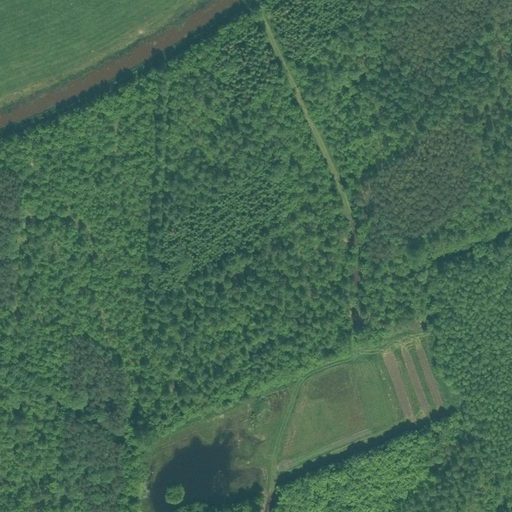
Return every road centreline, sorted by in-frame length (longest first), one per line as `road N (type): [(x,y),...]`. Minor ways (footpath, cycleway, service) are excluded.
road 1 (track): [(137,445),(426,325),(436,310),(432,264),(511,231)]
road 2 (track): [(354,352),(356,263),(341,190),(256,0)]
road 3 (track): [(0,136),(145,70),(253,0)]
road 4 (track): [(0,365),(137,445)]
road 5 (track): [(265,511),(276,447),(301,379)]
